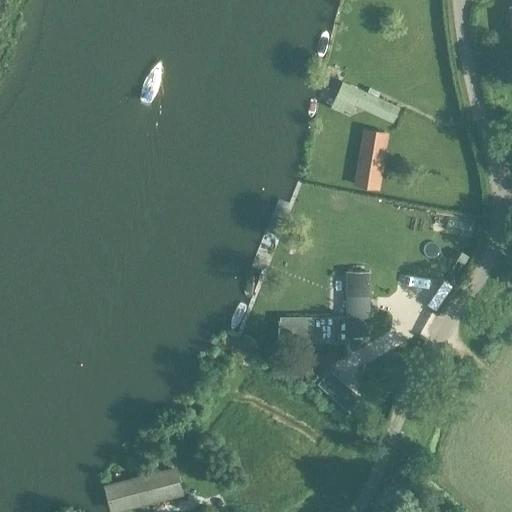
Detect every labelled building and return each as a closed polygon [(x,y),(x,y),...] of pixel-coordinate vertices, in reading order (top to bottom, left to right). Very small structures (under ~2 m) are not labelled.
[(344,82),(332,106),(350,115),(355,104),(393,122),(399,109),(344,82)] [(383,133),(363,130),(353,184),(373,188),(383,133)] [(333,300),(343,300),(344,252),(335,252),(333,300)] [(368,271),(347,271),(347,335),(366,335),(368,271)] [(344,342),(345,316),(280,317),(279,339),(344,342)] [(175,468),(102,487),(108,511),(116,511),(182,495),(175,468)]
